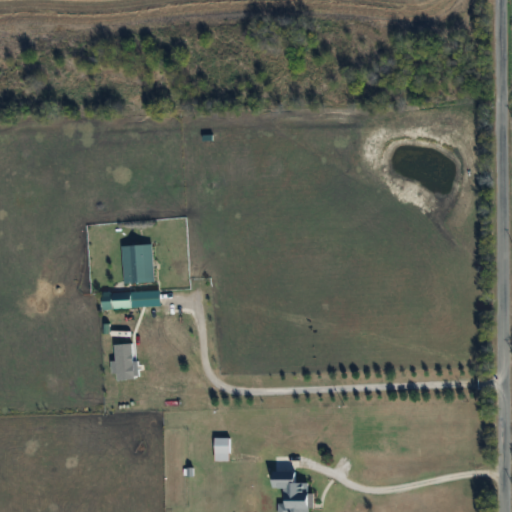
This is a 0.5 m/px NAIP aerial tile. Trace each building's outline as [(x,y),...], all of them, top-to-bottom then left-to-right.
[(35,186),(11,186),(11,202),(35,202),(35,186)] [(122,284),(153,284),(153,246),(122,246),(122,284)] [(133,308),(132,293),(111,294),(112,309),(133,308)] [(214,461),(229,461),(229,438),(214,438),(214,461)] [(306,511),(306,483),(296,484),(296,470),(270,471),(270,489),(276,489),(276,511),(306,511)]
